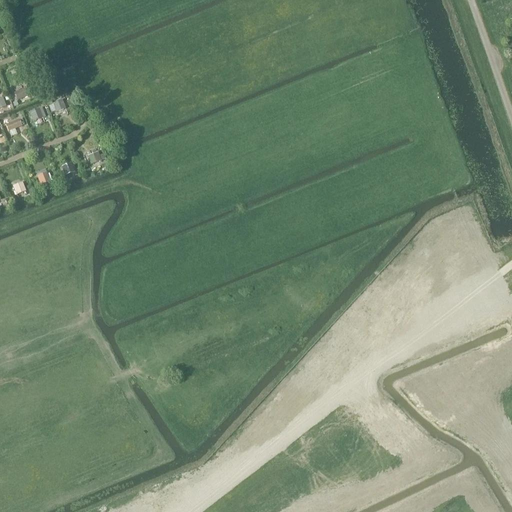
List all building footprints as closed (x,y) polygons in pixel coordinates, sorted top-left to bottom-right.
[(15,94),(17,100),(28,96),(25,90),(15,94)] [(52,105),(55,114),(65,109),(62,101),(52,105)] [(29,114),(33,123),(43,119),(39,110),(29,114)] [(5,126),(8,133),(22,127),(19,120),(5,126)] [(87,157),(90,166),(101,162),(98,153),(87,157)] [(61,168),(64,177),(75,173),(71,164),(61,168)] [(37,177),(40,186),(50,182),(47,173),(37,177)] [(13,187),(16,195),(26,191),(22,183),(13,187)]
